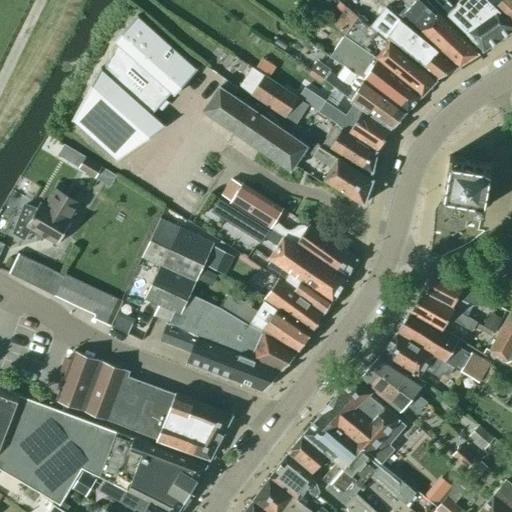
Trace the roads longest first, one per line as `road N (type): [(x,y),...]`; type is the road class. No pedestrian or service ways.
road 1 (residential): [(279,417),(104,344),(0,280)]
road 2 (tertiary): [(279,417),(371,288),(393,238)]
road 3 (residential): [(393,238),(273,183),(207,137)]
road 4 (tertiary): [(393,238),(427,140),(511,71)]
